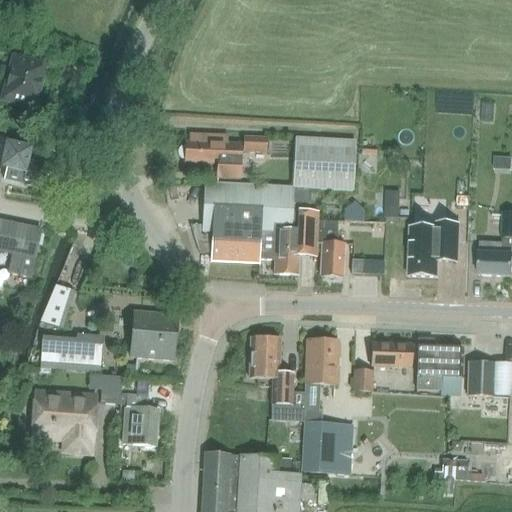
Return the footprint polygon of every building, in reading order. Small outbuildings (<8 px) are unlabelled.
[(0,101),(0,105),(32,114),(37,97),(35,95),(37,87),(40,86),(44,70),(11,61),(0,101)] [(242,148),(227,148),(227,139),(190,137),(190,145),(186,145),(185,149),(182,149),(179,152),(178,155),(179,159),(181,161),(185,162),(185,166),(219,167),(219,179),(241,180),(242,148)] [(242,154),(266,155),(267,139),(243,138),(242,154)] [(293,188),(309,188),(355,191),(357,140),(296,138),(293,188)] [(5,145),(0,168),(0,169),(6,171),(4,181),(45,190),(49,170),(30,165),(33,150),(5,145)] [(316,258),(316,245),(318,222),(318,213),(297,212),(297,213),(292,213),(292,204),(308,205),(309,188),(293,188),(205,184),(202,227),(190,226),(199,254),(211,254),(211,262),(227,263),(227,259),(274,262),(274,276),(297,277),(298,258),(316,258)] [(364,212),(354,202),(343,211),(343,223),(363,224),(364,212)] [(511,214),(502,214),(501,240),(502,240),(501,244),(480,243),(478,277),(511,278),(511,277),(511,214)] [(0,222),(0,254),(11,256),(7,275),(31,280),(41,231),(0,222)] [(337,223),(318,222),(316,245),(322,245),(320,277),(342,279),(344,246),(336,246),(337,223)] [(410,230),(408,278),(438,279),(439,263),(458,264),(460,227),(434,226),(434,231),(410,230)] [(160,293),(143,292),(142,303),(160,304),(160,293)] [(172,362),(176,317),(133,313),(129,358),(172,362)] [(303,386),(304,386),(303,412),(318,412),(319,387),(337,387),(339,342),(305,340),(303,386)] [(431,341),(418,340),(418,345),(372,343),(371,369),(410,370),(410,362),(417,362),(416,390),(440,391),(441,377),(447,378),(447,377),(461,378),(463,353),(449,352),(449,351),(436,351),(431,341)] [(249,381),(273,382),(272,408),(292,409),(293,377),(279,376),(281,342),(251,341),(249,381)] [(101,347),(42,343),(40,369),(99,373),(101,347)] [(494,396),(495,365),(470,364),(469,395),(494,396)] [(354,372),(354,392),(371,393),(372,373),(354,372)] [(102,395),(101,405),(121,406),(123,380),(103,379),(102,395)] [(92,440),(94,398),(32,395),(29,437),(61,439),(60,453),(87,455),(88,440),(92,440)] [(156,447),(158,411),(150,410),(149,399),(129,398),(127,445),(156,447)] [(351,475),(353,426),(303,423),(300,474),(353,477),(354,475),(351,475)] [(276,475),(277,460),(204,456),(200,511),(298,511),(300,501),(311,502),(314,502),(314,486),(300,485),(301,476),(276,475)] [(467,462),(442,461),(441,474),(442,474),(441,481),(466,482),(467,462)]
